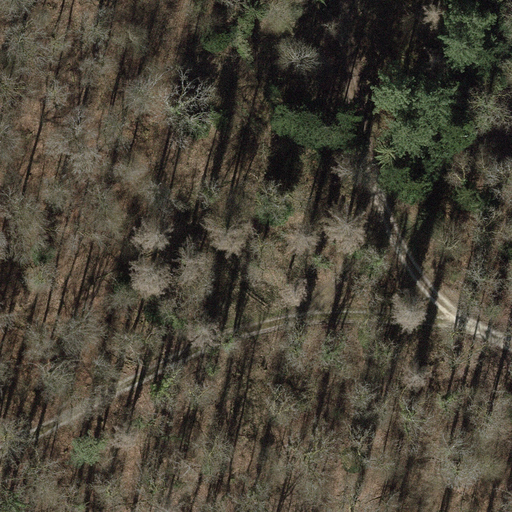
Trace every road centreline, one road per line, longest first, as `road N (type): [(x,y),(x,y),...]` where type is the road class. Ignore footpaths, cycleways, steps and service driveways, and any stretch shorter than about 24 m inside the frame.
road 1 (track): [(384,215),(338,283),(297,316),(232,333),(0,453)]
road 2 (track): [(346,0),(350,92),(384,215),(410,268),(454,322),(511,347)]
road 3 (track): [(454,322),(297,316)]
